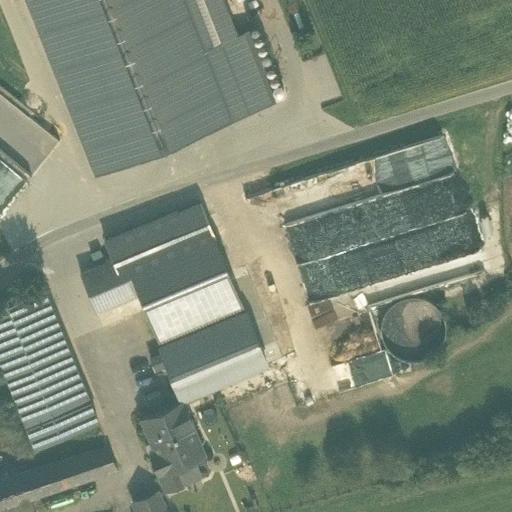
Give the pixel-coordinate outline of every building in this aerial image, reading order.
[(216,0),(31,0),(97,167),(273,98),(246,30),(231,36),(216,0)] [(0,83),(0,153),(0,154),(35,111),(0,83)] [(434,131),(272,183),(286,226),(447,174),(434,131)] [(0,153),(0,203),(24,173),(0,154),(0,153)] [(460,212),(447,174),(286,226),(298,264),(460,212)] [(160,345),(226,317),(244,309),(215,237),(208,218),(207,218),(201,202),(197,203),(178,211),(178,209),(104,239),(112,258),(80,271),(96,311),(138,293),(160,345)] [(472,251),(460,212),(298,264),(310,303),(472,251)] [(472,251),(310,303),(318,326),(480,274),(472,251)] [(0,310),(0,349),(59,325),(44,286),(6,301),(9,307),(0,310)] [(442,323),(434,310),(420,303),(405,304),(391,311),(383,323),(381,338),(387,353),(398,363),(413,366),(428,362),(439,352),(444,338),(442,323)] [(245,309),(244,309),(226,317),(229,323),(161,351),(181,398),(267,363),(245,309)] [(0,349),(0,357),(27,424),(89,398),(59,325),(0,349)] [(329,389),(391,374),(386,354),(325,369),(329,389)] [(97,419),(89,398),(27,424),(35,445),(97,419)] [(181,399),(176,401),(186,425),(191,423),(181,399)] [(149,452),(157,472),(178,463),(192,457),(204,452),(191,423),(186,425),(176,401),(141,416),(155,450),(149,452)] [(155,450),(141,416),(135,418),(149,452),(155,450)] [(108,444),(0,481),(0,506),(118,468),(108,444)] [(184,478),(198,473),(192,457),(178,463),(184,478)] [(157,472),(164,487),(184,478),(178,463),(157,472)] [(132,502),(136,511),(166,511),(158,492),(132,502)] [(35,511),(31,499),(2,510),(2,511),(35,511)]
